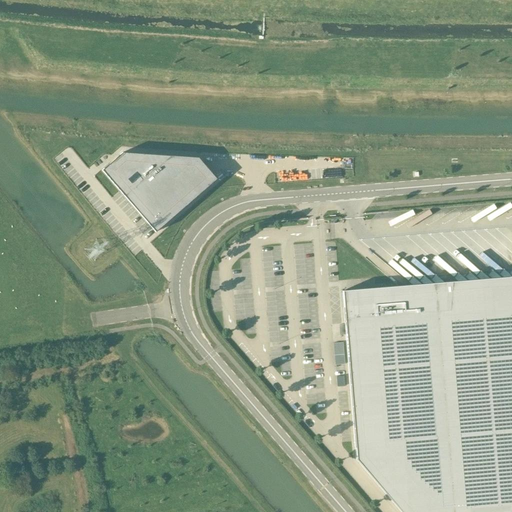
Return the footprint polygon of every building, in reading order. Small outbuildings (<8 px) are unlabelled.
[(122,162),(103,179),(154,238),(213,187),(196,167),(122,162)] [(452,216),(456,223),(480,211),(477,204),(464,211),(461,206),(438,218),(440,223),(452,216)] [(504,218),(511,214),(511,207),(501,212),(504,218)] [(511,511),(511,276),(342,291),(356,460),(400,511),(511,511)] [(235,299),(236,319),(245,318),(246,334),(255,333),(252,297),(235,299)] [(324,393),(324,380),(314,381),(307,381),(308,401),(312,401),(311,394),(324,393)]
